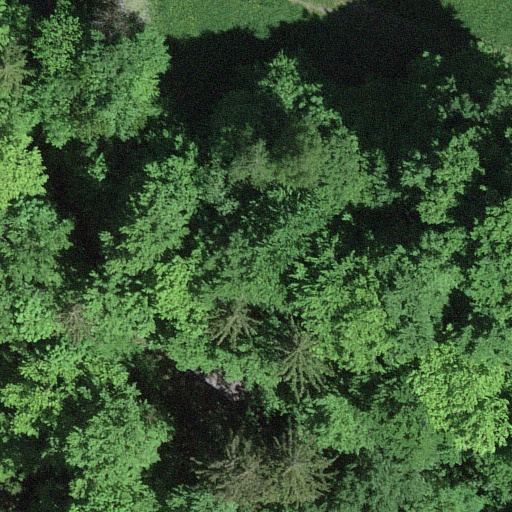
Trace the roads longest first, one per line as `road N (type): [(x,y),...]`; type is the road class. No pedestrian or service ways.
road 1 (track): [(511,474),(501,458),(396,405),(238,399),(135,325),(38,122),(33,0)]
road 2 (track): [(325,0),(511,80)]
